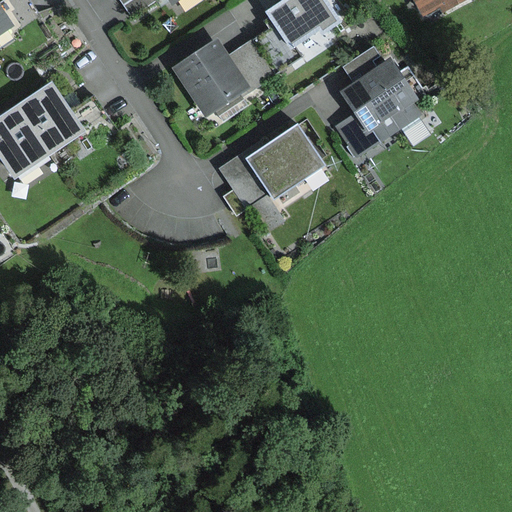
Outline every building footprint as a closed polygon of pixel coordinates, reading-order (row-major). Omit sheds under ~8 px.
[(340,0),(299,0),(278,14),(284,24),(308,59),(357,26),(340,0)] [(419,0),(431,18),(451,7),(456,16),(482,0),(419,0)] [(0,32),(8,27),(0,14),(0,32)] [(238,56),(262,90),(308,59),(284,24),(238,56)] [(226,38),(177,72),(214,124),(262,90),(238,56),(226,38)] [(329,109),(362,158),(435,109),(402,60),(329,109)] [(51,88),(20,108),(47,149),(79,129),(51,88)] [(20,108),(0,121),(0,145),(16,170),(47,149),(20,108)] [(308,124),(252,162),(279,202),(335,164),(308,124)]
